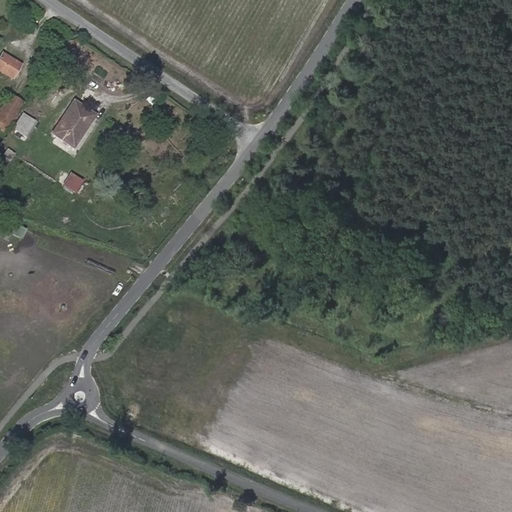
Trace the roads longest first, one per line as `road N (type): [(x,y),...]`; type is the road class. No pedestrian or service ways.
road 1 (tertiary): [(262,140),(85,358),(76,402)]
road 2 (track): [(239,511),(66,448),(0,510)]
road 3 (residential): [(318,511),(76,402)]
road 4 (residential): [(46,0),(262,140)]
road 5 (tertiary): [(347,0),(262,140)]
